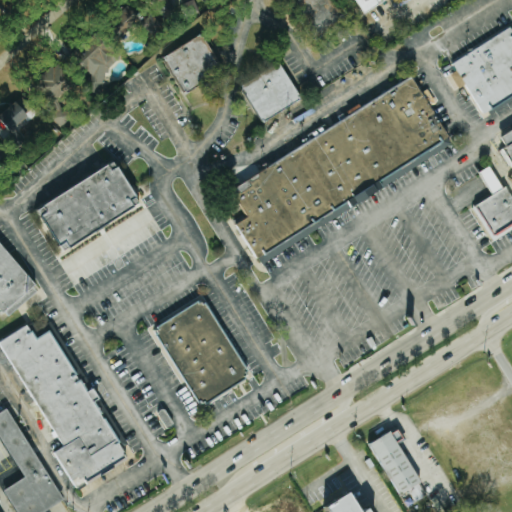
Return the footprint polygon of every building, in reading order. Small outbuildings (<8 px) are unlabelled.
[(356,0),(364,14),(391,0),(356,0)] [(450,63),(508,26),(509,27),(511,25),(511,99),(483,118),(463,84),(457,88),(448,74),(455,70),(450,63)] [(203,34),(162,59),(182,93),(224,68),(203,34)] [(122,60),(103,40),(76,65),(95,85),(122,60)] [(243,87),(261,121),(302,100),(284,65),(243,87)] [(69,86),(68,71),(48,73),(50,93),(59,92),(58,87),(69,86)] [(237,181),(246,198),(239,202),(248,219),(239,224),(258,259),(280,247),(281,250),(315,231),(313,227),(442,156),(437,146),(450,139),(419,82),(237,181)] [(0,117),(15,134),(37,114),(21,97),(0,116),(0,117)] [(499,148),(511,168),(511,128),(499,136),(505,145),(499,148)] [(144,206),(120,163),(39,209),(64,252),(144,206)] [(471,207),(492,240),(511,227),(511,199),(504,186),(501,188),(487,165),(476,172),(490,194),(471,207)] [(0,310),(6,317),(40,288),(0,239),(0,310)] [(156,328),(200,406),(251,378),(206,299),(156,328)] [(130,459),(98,402),(103,400),(96,389),(89,394),(52,331),(38,339),(30,325),(1,342),(63,448),(55,453),(76,490),(130,459)] [(3,491),(15,511),(45,511),(63,503),(11,408),(0,414),(0,435),(24,480),(3,491)] [(401,496),(409,492),(415,503),(424,498),(418,486),(423,484),(400,442),(404,439),(399,430),(373,444),(401,496)] [(370,511),(366,511),(355,492),(332,506),(335,511),(376,511),(375,509),(370,511)]
